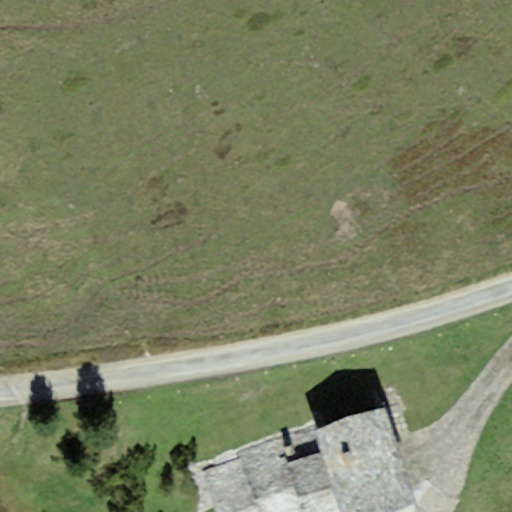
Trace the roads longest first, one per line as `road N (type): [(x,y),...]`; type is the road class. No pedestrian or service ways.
road 1 (track): [(0,391),(317,344),(511,287)]
road 2 (track): [(438,511),(473,412),(511,360)]
